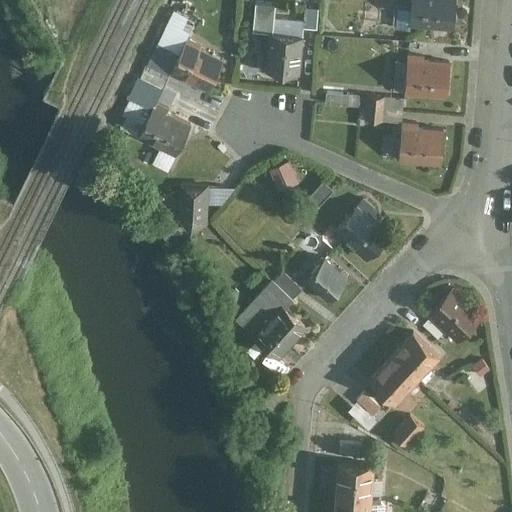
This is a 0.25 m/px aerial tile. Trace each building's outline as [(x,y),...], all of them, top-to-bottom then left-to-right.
[(456,0),(413,0),(412,25),(454,28),(456,0)] [(301,73),(304,35),(269,32),(266,71),(301,73)] [(186,40),(172,71),(209,89),(223,58),(186,40)] [(451,61),(409,59),(407,94),(448,96),(451,61)] [(349,93),(327,91),(326,103),(348,105),(349,93)] [(381,119),(385,93),(371,91),(367,118),(381,119)] [(192,121),(153,105),(139,138),(178,154),(192,121)] [(443,130),(402,127),(400,161),(441,164),(443,130)] [(208,221),(210,183),(181,181),(179,219),(191,236),(208,221)] [(390,236),(358,205),(335,229),(366,260),(390,236)] [(349,280),(324,260),(306,281),(331,302),(349,280)] [(281,359),(309,327),(263,287),(235,319),(281,359)] [(453,287),(431,311),(435,314),(449,328),(461,339),(483,315),(453,287)] [(449,328),(435,314),(424,324),(439,338),(449,328)] [(415,332),(393,356),(421,380),(443,356),(415,332)] [(421,380),(393,356),(371,382),(398,406),(421,380)] [(382,408),(366,393),(359,401),(375,416),(382,408)] [(375,416),(359,401),(350,410),(366,426),(375,416)] [(409,415),(395,439),(409,447),(423,423),(409,415)] [(336,454),(334,494),(371,496),(373,456),(336,454)] [(370,511),(371,496),(334,494),(332,511),(370,511)]
